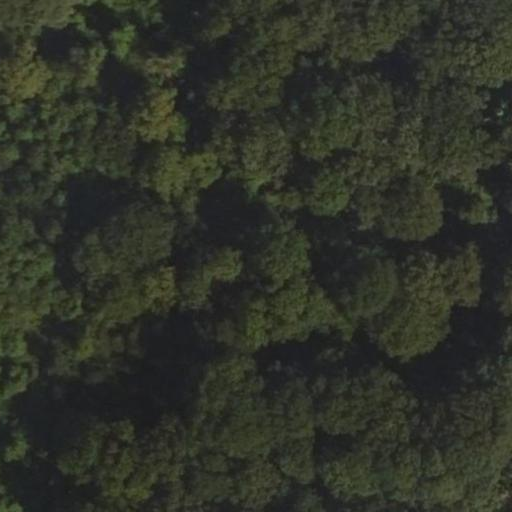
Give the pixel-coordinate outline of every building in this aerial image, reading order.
[(341,21),(322,20),(322,38),(341,39),(341,21)] [(511,57),(502,57),(501,83),(511,83),(511,57)] [(309,74),(290,74),(291,89),(309,89),(309,74)] [(407,107),(380,109),(382,134),(409,133),(407,107)] [(188,118),(171,118),(171,144),(188,144),(188,118)] [(483,202),(448,203),(448,245),(484,244),(483,202)]
